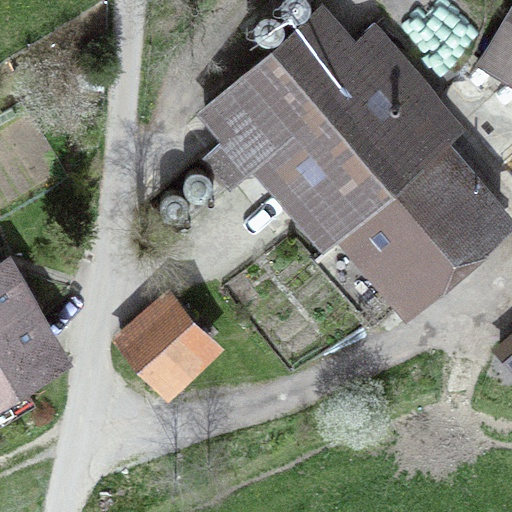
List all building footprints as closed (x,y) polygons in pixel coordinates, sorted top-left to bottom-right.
[(232,175),(273,139),(407,294),(499,214),(353,46),(385,18),(369,0),(328,0),(203,109),(228,137),(211,152),(232,175)] [(511,13),(485,59),(511,75),(511,13)] [(417,30),(397,56),(429,93),(454,74),(417,30)] [(128,318),(157,353),(203,315),(174,280),(128,318)] [(0,375),(38,351),(0,292),(0,375)] [(511,336),(494,352),(511,374),(511,336)]
